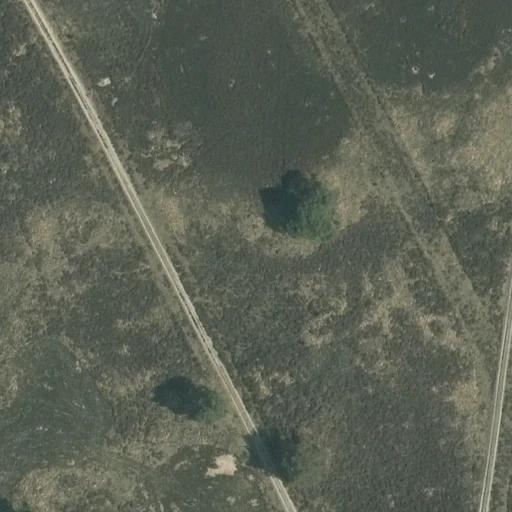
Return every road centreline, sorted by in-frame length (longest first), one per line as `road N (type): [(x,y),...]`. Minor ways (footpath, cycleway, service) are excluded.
road 1 (track): [(290,511),(26,0)]
road 2 (track): [(511,295),(483,511)]
